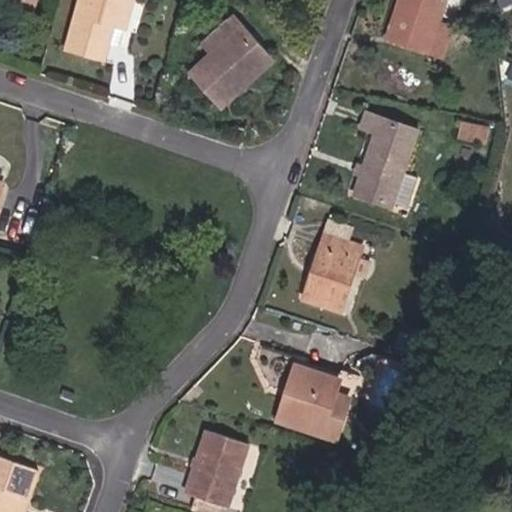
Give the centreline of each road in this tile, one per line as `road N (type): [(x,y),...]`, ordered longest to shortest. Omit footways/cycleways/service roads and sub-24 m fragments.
road 1 (residential): [(131,449),(148,406),(242,304),(287,181)]
road 2 (residential): [(0,80),(287,181)]
road 3 (residential): [(287,181),(346,0)]
road 4 (residential): [(131,449),(0,400)]
